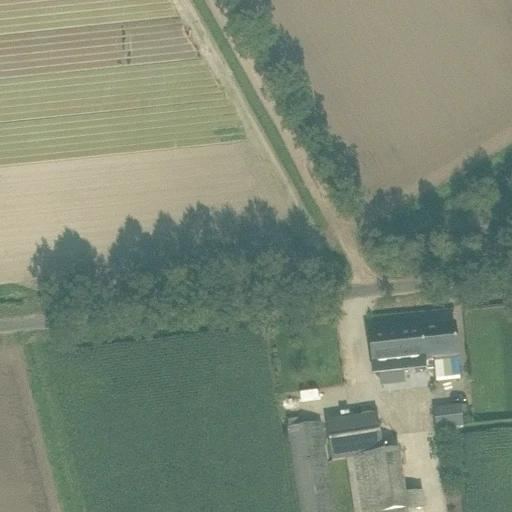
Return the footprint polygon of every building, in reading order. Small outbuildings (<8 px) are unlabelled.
[(485,214),(444,220),(447,241),(487,235),(485,214)] [(419,330),(369,335),(373,375),(425,369),(425,363),(434,362),(457,359),(458,359),(458,357),(457,346),(454,326),(419,330)] [(434,366),(436,377),(453,375),(452,364),(434,366)] [(460,406),(434,409),(437,432),(463,429),(460,406)] [(400,452),(382,455),(379,434),(376,415),(324,423),(331,464),(346,462),(353,511),(407,511),(408,510),(424,508),(422,493),(407,496),(400,452)] [(288,429),(291,449),(301,511),(335,511),(321,424),(288,429)]
